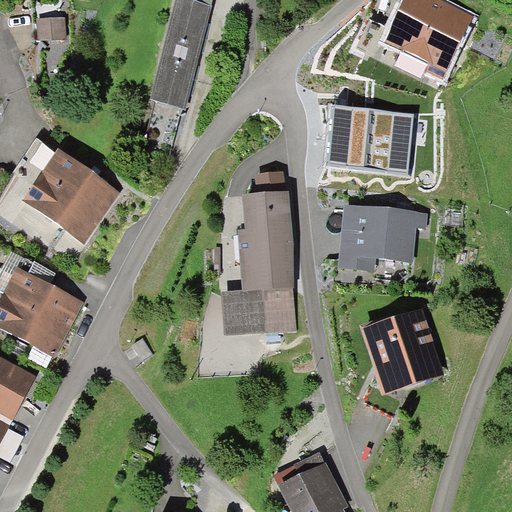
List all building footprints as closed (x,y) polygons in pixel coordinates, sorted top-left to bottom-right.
[(184,0),(176,0),(151,101),(186,111),(213,8),(212,7),(184,0)] [(475,17),(442,0),(404,0),(388,29),(381,42),(387,46),(429,64),(426,72),(444,81),(475,17)] [(40,18),(39,38),(62,38),(62,18),(40,18)] [(388,29),(371,20),(356,47),(379,60),(387,46),(381,42),(388,29)] [(345,107),(332,106),(325,165),(406,174),(413,114),(345,107)] [(93,175),(59,151),(22,202),(85,246),(120,194),(93,175)] [(255,175),(257,196),(285,194),(284,173),(255,175)] [(238,233),(242,292),(242,294),(293,290),(295,290),(294,247),(289,194),(285,194),(257,196),(243,197),(246,232),(238,233)] [(388,211),(344,207),(339,270),(375,273),(376,261),(414,265),(418,229),(426,230),(428,215),(388,211)] [(85,303),(17,269),(0,302),(0,330),(56,360),(85,303)] [(297,331),(293,290),(242,294),(242,292),(221,294),(224,337),(297,331)] [(423,311),(361,331),(374,369),(383,398),(445,377),(423,311)] [(143,339),(134,345),(144,360),(153,354),(143,339)] [(23,371),(0,358),(0,414),(13,422),(36,378),(23,371)] [(0,414),(0,421),(10,427),(13,422),(0,414)] [(0,421),(0,446),(9,430),(10,427),(0,421)] [(24,438),(9,430),(0,446),(0,458),(11,464),(24,438)] [(295,465),(301,477),(326,464),(320,453),(295,465)] [(301,477),(278,488),(291,511),(345,511),(344,510),(349,507),(346,502),(326,464),(301,477)]
